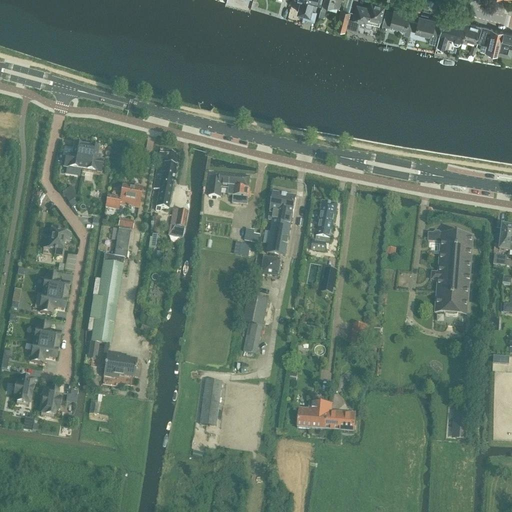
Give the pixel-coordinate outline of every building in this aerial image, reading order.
[(307,0),(304,14),(310,16),(314,1),(320,2),(320,0),(307,0)] [(322,4),(321,9),(319,17),(324,18),(327,4),(339,7),(341,0),(323,0),(323,3),(322,4)] [(353,19),(366,22),(366,20),(379,23),(379,19),(380,20),(384,5),(370,1),(369,7),(356,4),(353,19)] [(386,12),(386,10),(386,9),(382,24),(382,25),(391,27),(391,25),(406,28),(410,13),(394,8),(392,14),(386,12)] [(336,28),(345,31),(346,24),(350,11),(341,9),(337,24),(336,28)] [(431,37),(438,39),(442,23),(442,22),(441,25),(434,24),(435,19),(428,17),(428,15),(421,13),(421,15),(419,15),(415,31),(431,35),(431,37)] [(442,23),(438,39),(437,45),(445,47),(447,37),(453,39),(453,41),(453,42),(455,44),(457,44),(458,44),(460,43),(461,41),(462,41),(462,42),(468,22),(444,16),(442,23)] [(481,26),(468,22),(462,42),(467,44),(468,39),(477,41),(481,26)] [(500,49),(504,32),(482,27),(478,42),(482,43),(480,50),(487,52),(498,55),(500,49)] [(511,34),(504,32),(500,49),(511,51),(511,34)] [(82,148),(74,146),(72,157),(66,156),(63,168),(82,172),(86,149),(82,148)] [(82,172),(100,175),(102,162),(96,161),(98,150),(90,149),(86,149),(82,172)] [(160,154),(159,163),(173,166),(175,154),(167,152),(166,155),(160,154)] [(173,166),(159,163),(154,189),(159,189),(155,208),(154,213),(160,214),(161,209),(168,210),(176,166),(173,166)] [(228,197),(233,197),(237,198),(238,188),(249,189),(250,178),(220,175),(220,179),(211,178),(209,197),(221,199),(222,190),(229,191),(228,197)] [(107,197),(105,208),(118,211),(119,206),(127,207),(127,209),(130,210),(131,208),(138,209),(142,191),(122,187),(120,200),(107,197)] [(237,198),(233,197),(232,205),(247,206),(248,199),(250,199),(251,190),(249,190),(249,189),(238,188),(237,198)] [(273,223),(291,226),(296,199),(274,195),(268,224),(262,223),(272,225),(273,223)] [(73,201),(68,204),(71,209),(76,206),(73,201)] [(316,237),(316,241),(327,243),(329,244),(330,240),(337,206),(323,203),(316,237)] [(169,232),(183,235),(187,214),(173,211),(169,232)] [(118,228),(132,230),(133,223),(119,220),(118,228)] [(266,255),(271,256),(278,257),(285,258),(291,226),(273,223),(272,225),(262,223),(260,237),(258,246),(257,252),(266,255)] [(511,227),(503,226),(499,251),(510,253),(511,235),(511,227)] [(54,257),(61,258),(64,244),(68,245),(70,235),(58,233),(59,228),(51,227),(49,242),(44,241),(43,250),(55,252),(54,257)] [(98,344),(106,345),(109,345),(111,345),(124,260),(128,260),(132,233),(113,231),(112,242),(117,243),(114,258),(104,256),(100,281),(96,281),(87,333),(92,334),(91,342),(98,344)] [(244,243),(258,246),(260,237),(257,236),(254,235),(255,233),(246,231),(244,243)] [(427,243),(439,244),(437,274),(431,273),(430,282),(436,283),(434,315),(466,318),(468,284),(472,285),(474,283),(474,279),(473,277),(469,277),(472,238),(440,236),(438,234),(434,233),(432,235),(428,235),(427,243)] [(313,241),(312,251),(325,253),(327,243),(316,241),(313,241)] [(250,247),(241,245),(239,257),(249,258),(250,247)] [(395,250),(387,249),(386,256),(394,257),(395,250)] [(278,257),(271,256),(270,261),(264,259),(261,275),(277,278),(280,262),(277,262),(278,257)] [(506,268),(506,261),(507,259),(495,257),(493,267),(506,268)] [(325,270),(321,293),(332,295),(336,272),(325,270)] [(66,295),(68,287),(57,285),(58,279),(46,277),(43,295),(66,299),(66,295)] [(503,277),(502,286),(510,287),(511,278),(503,277)] [(43,295),(39,313),(52,315),(53,309),(64,311),(65,303),(66,299),(43,295)] [(244,353),(257,356),(268,301),(249,297),(243,324),(246,324),(244,330),(248,331),(244,353)] [(371,328),(353,325),(350,350),(362,352),(363,345),(369,345),(371,328)] [(59,336),(48,334),(49,328),(37,326),(34,344),(57,348),(57,344),(58,344),(59,336)] [(96,361),(98,344),(91,342),(88,359),(96,361)] [(44,358),(55,360),(56,352),(57,348),(34,344),(31,363),(43,365),(44,358)] [(109,345),(106,345),(102,369),(105,370),(104,377),(118,379),(118,376),(138,380),(140,371),(136,371),(136,370),(135,369),(136,362),(120,360),(121,356),(109,355),(109,358),(107,358),(109,345)] [(494,357),(494,365),(508,366),(508,358),(494,357)] [(20,380),(19,386),(16,386),(14,397),(17,398),(16,406),(28,408),(30,400),(32,389),(33,383),(28,382),(20,380)] [(201,425),(216,427),(222,383),(207,381),(201,421),(201,425)] [(54,412),(58,412),(60,401),(56,400),(57,394),(49,393),(45,392),(45,393),(44,398),(42,409),(40,418),(53,420),(54,412)] [(297,429),(326,431),(328,404),(309,403),(308,409),(299,409),(297,429)] [(328,404),(326,431),(354,434),(355,414),(332,412),(332,405),(328,404)] [(98,408),(90,407),(89,418),(97,419),(98,408)] [(459,409),(457,440),(466,441),(468,410),(459,409)]
